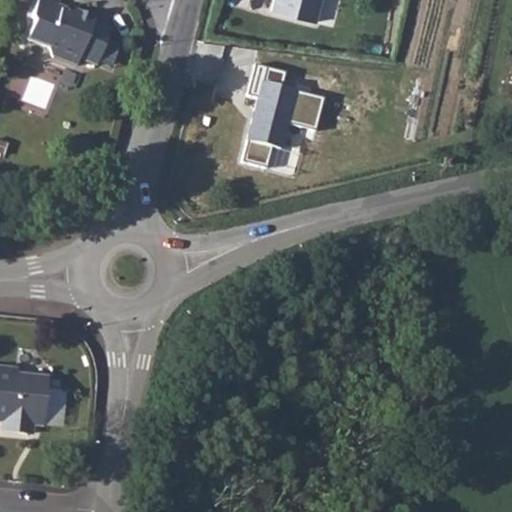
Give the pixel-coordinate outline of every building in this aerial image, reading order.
[(94,18),(74,10),(73,14),(61,10),(59,4),(60,1),(57,0),(37,0),(31,18),(33,23),(27,40),(47,47),(51,57),(76,66),(79,59),(96,66),(110,29),(93,22),(94,18)] [(318,0),(273,0),(271,9),(314,20),(318,0)] [(260,99),(244,154),(267,161),(271,146),(281,149),(289,124),(313,131),(323,99),(281,86),(285,73),(256,64),(247,95),(260,99)] [(16,376),(16,370),(0,368),(0,421),(3,421),(2,431),(30,434),(31,424),(33,414),(43,415),(46,390),(47,379),(16,376)] [(61,392),(46,390),(43,415),(33,414),(31,424),(62,427),(65,397),(61,392)]
